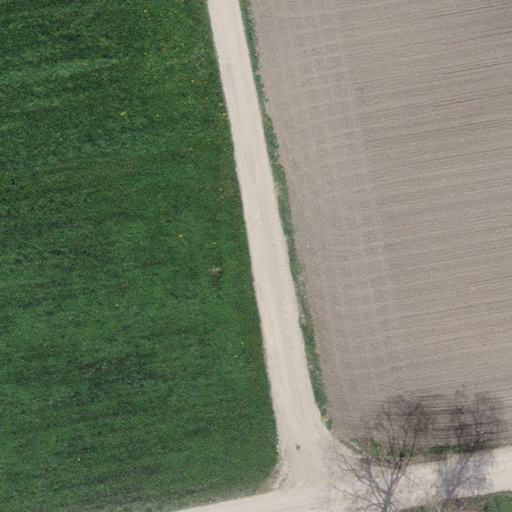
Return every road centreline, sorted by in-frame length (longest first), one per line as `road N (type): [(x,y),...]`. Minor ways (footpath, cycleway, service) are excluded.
road 1 (track): [(222,0),(327,511)]
road 2 (track): [(264,511),(511,470)]
